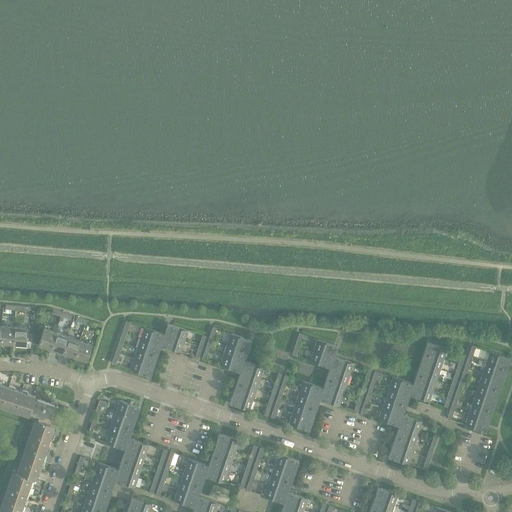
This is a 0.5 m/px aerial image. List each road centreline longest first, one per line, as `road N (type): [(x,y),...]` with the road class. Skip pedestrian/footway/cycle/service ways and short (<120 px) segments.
road 1 (track): [(0,269),(511,313)]
road 2 (residential): [(92,384),(121,380),(422,485),(490,495)]
road 3 (residential): [(47,511),(92,384)]
